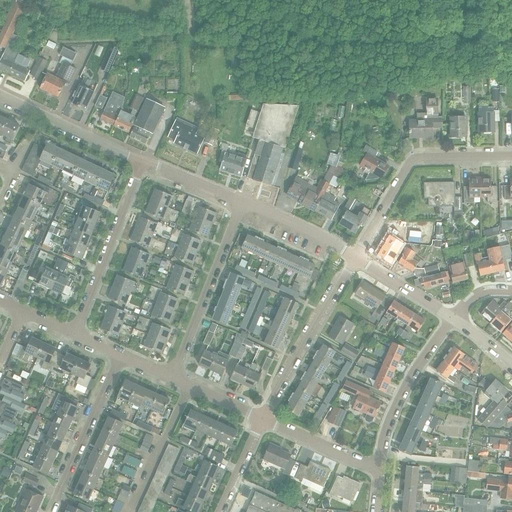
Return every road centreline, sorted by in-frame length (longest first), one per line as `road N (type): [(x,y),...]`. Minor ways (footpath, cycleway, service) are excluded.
road 1 (residential): [(511,156),(411,161),(354,256)]
road 2 (residential): [(171,378),(242,201)]
road 3 (residential): [(261,419),(354,256)]
road 4 (residential): [(70,332),(143,162)]
road 5 (residential): [(50,511),(119,355)]
road 6 (residential): [(379,468),(395,402),(454,318)]
road 7 (residential): [(143,162),(0,95)]
road 8 (residential): [(186,385),(130,511)]
road 9 (residential): [(379,468),(261,419)]
road 10 (residential): [(354,256),(242,201)]
